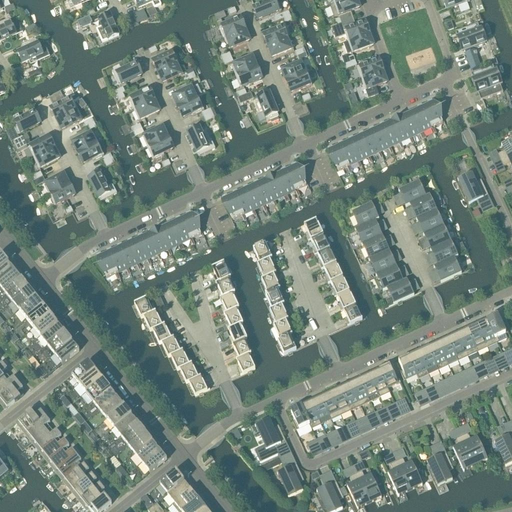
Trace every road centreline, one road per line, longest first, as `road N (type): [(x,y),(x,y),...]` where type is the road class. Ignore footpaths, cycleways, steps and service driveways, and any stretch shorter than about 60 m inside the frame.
road 1 (residential): [(277,400),(307,469),(511,374)]
road 2 (residential): [(441,82),(511,233)]
road 3 (residential): [(245,10),(301,145)]
road 4 (residential): [(186,457),(97,348)]
road 5 (residential): [(405,0),(370,12),(402,100)]
